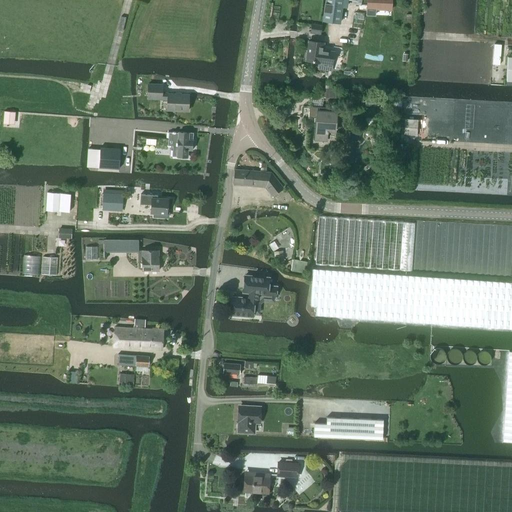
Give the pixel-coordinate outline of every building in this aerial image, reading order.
[(353,0),(356,0),(355,0),(325,0),(322,20),(340,23),(342,0),(353,0)] [(391,9),(391,0),(366,0),(366,14),(375,15),(375,8),(391,9)] [(312,24),(310,32),(320,34),(322,26),(312,24)] [(332,65),(334,52),(322,51),(323,43),(309,41),(307,61),(320,63),(332,65)] [(500,65),(501,45),(494,44),(492,64),(500,65)] [(188,111),(188,95),(168,94),(168,92),(162,92),(162,85),(147,85),(147,100),(167,100),(167,110),(188,111)] [(322,85),(321,98),(328,98),(329,85),(322,85)] [(335,133),(337,114),(327,113),(328,109),(309,108),(309,118),(317,119),(315,141),(326,141),(327,133),(335,133)] [(169,132),(168,146),(173,146),(172,156),(187,158),(188,150),(192,150),(193,140),(191,140),(192,133),(179,132),(179,133),(169,132)] [(119,169),(120,149),(100,148),(99,168),(119,169)] [(272,196),(283,188),(271,173),(235,170),(234,185),(265,187),(272,196)] [(70,213),(71,195),(47,194),(46,212),(70,213)] [(122,211),(123,195),(103,194),(102,210),(122,211)] [(168,214),(166,214),(167,200),(157,199),(157,196),(141,195),(140,204),(151,205),(151,213),(154,213),(154,216),(168,217),(168,214)] [(71,239),(72,229),(58,229),(58,238),(71,239)] [(104,250),(138,250),(138,240),(104,241),(104,250)] [(159,271),(158,251),(138,251),(138,261),(142,261),(142,271),(159,271)] [(281,251),(274,252),(274,260),(282,259),(281,251)] [(43,257),(42,274),(56,276),(58,258),(43,257)] [(511,328),(511,282),(447,278),(313,269),(310,305),(316,306),(316,315),(405,321),(444,324),(511,328)] [(232,297),(230,314),(233,314),(233,316),(239,316),(239,315),(253,317),(254,313),(259,314),(260,304),(264,301),(274,302),(274,298),(276,298),(277,286),(269,285),(269,278),(245,276),(243,292),(248,293),(247,299),(232,297)] [(141,349),(143,320),(134,320),(134,329),(114,327),(113,347),(141,349)] [(152,329),(145,329),(145,320),(143,320),(141,349),(162,350),(164,329),(152,328),(152,329)] [(511,441),(511,352),(509,352),(502,441),(511,441)] [(135,365),(136,355),(118,354),(117,364),(135,365)] [(148,367),(149,356),(136,355),(135,365),(148,367)] [(177,370),(178,359),(165,358),(164,369),(177,370)] [(241,373),(242,368),(240,367),(240,364),(224,363),(223,373),(239,374),(239,373),(241,373)] [(133,384),(134,375),(120,374),(119,383),(133,384)] [(257,378),(257,383),(275,385),(275,377),(257,375),(257,378)] [(259,422),(260,408),(239,407),(238,421),(239,421),(239,431),(253,432),(253,422),(259,422)] [(314,423),(313,436),(382,439),(383,420),(326,417),(326,424),(314,423)] [(277,461),(276,476),(297,478),(298,462),(277,461)] [(245,475),(244,491),(268,493),(269,474),(261,473),(261,476),(245,475)]
